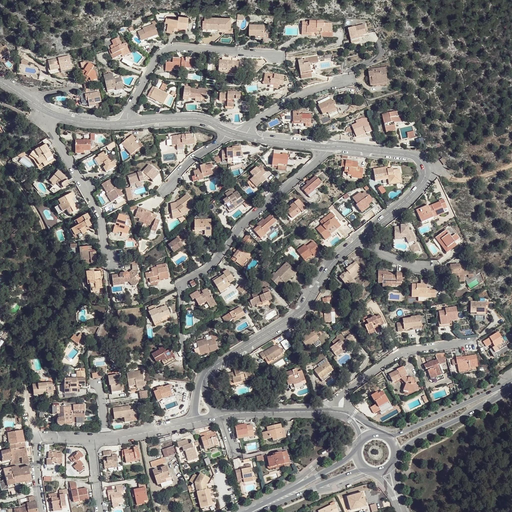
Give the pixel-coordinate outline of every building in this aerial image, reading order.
[(306,21),(303,21),(303,24),(303,27),(314,28),(318,28),(317,27),(323,27),(333,28),(333,20),(325,19),(325,17),(311,16),(311,17),(306,17),(306,21)] [(166,19),(166,22),(168,23),(168,31),(172,32),(175,32),(176,30),(176,26),(179,26),(188,27),(189,17),(179,17),(178,20),(166,19)] [(231,29),(231,19),(210,18),(210,17),(204,17),(204,21),(206,21),(206,28),(225,28),(225,31),(225,34),(233,34),(233,29),(231,29)] [(145,24),(140,26),(143,38),(149,36),(148,32),(154,30),(160,28),(156,18),(144,22),(145,24)] [(365,20),(349,25),(353,40),(357,39),(361,38),(359,32),(368,30),(365,20)] [(257,31),(265,31),(265,21),(251,21),(250,31),(253,31),(257,31)] [(123,47),(124,50),(132,46),(128,36),(124,37),(124,35),(122,35),(120,30),(113,33),(116,41),(114,42),(116,46),(114,46),(116,50),(123,47)] [(79,51),(81,60),(83,59),(87,54),(83,51),(79,51)] [(188,52),(184,52),(175,52),(175,53),(170,53),(170,55),(168,55),(167,64),(174,65),(175,62),(187,63),(187,61),(192,62),(192,60),(197,60),(197,54),(195,54),(196,51),(192,51),(188,51),(188,52)] [(83,76),(83,79),(91,78),(89,72),(96,70),(94,63),(91,60),(93,57),(88,52),(87,54),(83,59),(81,60),(80,60),(81,68),(86,72),(82,73),(83,76)] [(71,64),(70,58),(59,60),(58,56),(48,58),(50,68),(54,67),(58,66),(57,65),(60,64),(60,67),(67,66),(67,65),(71,64)] [(220,69),(228,70),(229,67),(239,68),(240,57),(231,56),(222,56),(220,69)] [(299,59),(300,71),(311,69),(310,64),(318,63),(318,56),(304,58),(304,59),(299,59)] [(101,71),(104,84),(111,82),(112,87),(112,90),(123,89),(122,84),(114,86),(113,75),(111,68),(101,71)] [(386,68),(373,70),(373,73),(369,74),(370,78),(371,78),(372,84),(380,83),(380,85),(388,84),(386,73),(387,73),(386,68)] [(274,79),(282,80),(287,81),(288,75),(286,75),(287,71),(268,69),(266,80),(273,82),(274,79)] [(120,73),(113,75),(114,86),(122,84),(120,73)] [(191,83),(185,83),(184,92),(189,93),(190,91),(196,91),(196,93),(196,94),(207,95),(208,82),(200,81),(199,82),(191,81),(191,83)] [(84,84),(84,87),(86,87),(86,90),(84,91),(81,90),(80,92),(80,94),(86,95),(86,97),(93,97),(93,99),(99,98),(99,83),(84,84)] [(222,85),(221,91),(229,92),(229,96),(228,97),(227,100),(235,101),(236,95),(236,89),(238,89),(238,92),(241,92),(242,85),(230,84),(230,86),(222,85)] [(167,93),(154,85),(149,95),(154,98),(155,97),(163,102),(167,93)] [(229,92),(221,91),(221,95),(226,95),(226,103),(235,103),(235,101),(227,100),(228,97),(229,96),(229,92)] [(330,108),(338,104),(336,99),(333,94),(321,101),(325,110),(330,108)] [(303,106),(297,106),(298,119),(305,119),(310,119),(310,122),(315,122),(315,110),(303,110),(303,106)] [(382,110),(385,125),(395,123),(394,119),(403,118),(401,107),(382,110)] [(356,122),(360,132),(369,128),(370,131),(376,128),(370,116),(356,122)] [(131,128),(121,136),(130,149),(140,141),(136,137),(135,138),(132,133),(134,131),(132,130),(131,128)] [(174,133),(171,133),(171,139),(175,139),(175,140),(181,140),(181,143),(175,143),(176,151),(182,150),(181,144),(185,143),(184,140),(193,139),(192,128),(173,130),(174,133)] [(91,132),(77,131),(76,141),(83,142),(83,140),(90,141),(91,132)] [(49,153),(55,150),(53,145),(51,140),(44,143),(44,141),(35,145),(33,149),(39,153),(42,159),(46,157),(47,160),(51,158),(49,153)] [(222,147),(222,153),(227,153),(227,156),(234,157),(234,155),(234,151),(238,151),(241,151),(241,141),(232,141),(232,144),(226,144),(226,147),(222,147)] [(101,159),(99,160),(102,165),(113,160),(110,155),(109,155),(107,152),(109,151),(107,148),(104,149),(102,144),(96,147),(97,148),(94,150),(96,153),(97,156),(99,156),(101,159)] [(39,153),(33,149),(32,152),(36,155),(40,163),(47,160),(46,157),(42,159),(39,153)] [(281,149),(280,158),(289,160),(290,150),(288,150),(283,150),(281,149)] [(58,155),(55,150),(49,153),(51,158),(58,155)] [(350,157),(342,156),(341,163),(345,163),(344,167),(348,167),(348,170),(344,169),(343,174),(358,176),(358,173),(363,174),(364,163),(358,163),(358,158),(350,157)] [(145,169),(149,172),(150,173),(151,174),(157,166),(148,157),(138,167),(126,170),(128,178),(133,177),(134,181),(138,180),(138,177),(143,174),(141,172),(145,169)] [(196,164),(194,165),(195,170),(193,171),(194,175),(204,173),(203,172),(212,170),(212,165),(214,164),(212,159),(210,160),(210,159),(201,161),(202,164),(199,165),(199,163),(196,164)] [(253,180),(261,174),(260,172),(263,169),(266,167),(260,161),(257,163),(256,162),(249,168),(253,172),(249,175),(253,180)] [(399,169),(401,168),(401,164),(394,165),(394,163),(387,164),(387,162),(374,164),(376,176),(389,174),(389,176),(390,177),(399,176),(399,169)] [(65,175),(67,173),(67,172),(64,170),(62,167),(51,175),(56,180),(57,179),(60,182),(62,181),(64,185),(71,182),(69,177),(67,178),(65,175)] [(403,178),(401,168),(399,169),(399,176),(390,177),(390,180),(403,178)] [(264,171),(261,174),(253,180),(249,175),(247,177),(253,185),(266,174),(264,171)] [(100,182),(102,187),(106,185),(111,193),(119,189),(117,184),(118,183),(115,178),(110,181),(108,178),(110,177),(107,172),(97,178),(100,182)] [(323,180),(316,172),(312,175),(309,178),(311,179),(304,186),(310,193),(317,188),(316,187),(323,180)] [(235,195),(237,197),(239,195),(241,194),(232,183),(228,186),(229,188),(223,192),(223,191),(218,194),(222,197),(223,196),(228,201),(235,195)] [(366,195),(368,194),(372,191),(369,187),(367,188),(365,184),(361,186),(360,185),(352,190),(356,195),(355,197),(357,200),(359,203),(367,196),(366,195)] [(106,185),(102,187),(108,195),(111,193),(106,185)] [(171,197),(174,208),(180,206),(193,197),(186,188),(182,191),(177,195),(171,197)] [(73,191),(58,198),(61,203),(58,204),(62,211),(70,207),(73,212),(80,209),(79,207),(77,205),(75,206),(72,199),(75,197),(73,191)] [(424,200),(418,203),(424,215),(446,205),(444,201),(448,200),(444,191),(440,193),(441,195),(430,199),(429,198),(424,200)] [(371,198),(368,194),(366,195),(367,196),(359,203),(361,205),(371,198)] [(227,205),(237,197),(235,195),(228,201),(223,196),(222,197),(221,198),(227,205)] [(307,205),(299,195),(295,199),(291,203),(293,205),(291,207),(290,206),(286,209),(292,216),(298,211),(297,210),(301,207),(302,209),(307,205)] [(180,206),(174,208),(175,212),(182,209),(195,199),(193,197),(180,206)] [(144,209),(139,207),(135,216),(141,219),(142,217),(148,219),(147,221),(146,223),(151,226),(149,232),(153,234),(159,221),(157,220),(158,218),(153,215),(148,214),(149,211),(144,209)] [(323,221),(317,225),(324,234),(330,230),(326,225),(333,219),(336,223),(338,222),(339,220),(335,215),(336,213),(331,208),(320,217),(321,218),(323,221)] [(118,222),(115,222),(113,222),(113,226),(112,230),(117,231),(118,227),(128,229),(129,221),(124,221),(125,211),(117,211),(115,219),(118,219),(118,222)] [(259,222),(265,229),(270,225),(268,223),(276,216),(270,211),(264,216),(265,217),(262,220),(259,222)] [(89,214),(77,220),(79,224),(76,225),(71,228),(76,237),(78,236),(77,234),(80,232),(82,234),(87,230),(85,227),(87,226),(88,228),(90,227),(93,225),(89,219),(91,218),(89,214)] [(195,214),(194,224),(199,224),(199,230),(205,230),(211,230),(210,214),(195,214)] [(402,220),(397,220),(397,230),(404,230),(404,229),(404,226),(408,225),(411,234),(409,235),(413,244),(420,241),(418,235),(417,235),(415,232),(416,232),(410,216),(404,217),(405,219),(402,220)] [(259,222),(254,226),(260,234),(265,230),(265,229),(259,222)] [(448,245),(455,241),(460,237),(457,233),(452,236),(447,227),(436,234),(438,237),(439,239),(443,236),(448,245)] [(243,245),(246,242),(251,236),(246,231),(240,238),(242,239),(239,243),(236,247),(235,246),(233,249),(235,250),(238,252),(235,256),(234,255),(232,258),(236,260),(237,259),(242,262),(247,254),(248,255),(251,251),(246,247),(243,245)] [(178,233),(167,239),(173,247),(178,244),(183,240),(178,233)] [(457,244),(455,241),(448,245),(443,236),(439,239),(447,251),(457,244)] [(303,250),(301,249),(296,255),(306,262),(312,255),(313,255),(316,252),(318,249),(309,242),(305,247),(303,250)] [(79,246),(79,249),(81,249),(82,259),(84,259),(84,263),(96,262),(95,255),(95,249),(88,249),(88,247),(87,247),(86,246),(79,246)] [(126,267),(124,268),(120,268),(120,270),(115,270),(111,270),(111,279),(122,278),(122,281),(134,280),(137,278),(137,277),(134,271),(137,269),(136,251),(130,252),(130,258),(132,258),(132,265),(130,267),(128,268),(126,267)] [(253,252),(251,251),(248,255),(247,254),(242,262),(246,264),(253,252)] [(314,257),(313,255),(312,255),(306,262),(308,264),(314,257)] [(459,273),(464,273),(469,273),(469,264),(472,264),(472,256),(463,256),(463,262),(451,261),(451,267),(451,273),(459,273)] [(358,267),(362,263),(356,258),(352,261),(347,265),(349,267),(347,269),(345,268),(340,272),(348,281),(347,282),(350,285),(361,276),(358,272),(357,273),(356,272),(359,269),(358,267)] [(168,271),(166,261),(154,264),(154,261),(149,262),(150,265),(144,267),(145,273),(148,272),(149,277),(155,275),(154,273),(154,270),(156,269),(158,273),(158,274),(163,273),(168,271)] [(391,268),(391,264),(391,262),(386,262),(381,262),(381,273),(385,273),(385,279),(398,280),(403,280),(404,265),(398,264),(398,268),(395,268),(391,268)] [(288,273),(292,278),(293,278),(295,276),(298,274),(288,263),(276,274),(275,273),(270,277),(279,287),(284,282),(281,280),(288,273)] [(229,277),(230,276),(234,274),(226,264),(224,265),(222,266),(223,268),(217,272),(217,270),(211,274),(219,285),(226,280),(225,277),(228,275),(229,277)] [(88,287),(89,287),(92,286),(92,288),(95,287),(98,287),(100,287),(100,281),(97,281),(97,275),(99,275),(99,271),(92,271),(92,270),(85,270),(85,278),(87,278),(88,287)] [(285,284),(292,278),(288,273),(281,280),(284,282),(285,284)] [(230,278),(230,276),(229,277),(228,275),(225,277),(226,280),(219,285),(220,288),(225,285),(224,284),(227,282),(229,280),(230,278)] [(239,292),(251,286),(247,278),(236,285),(239,292)] [(428,286),(428,283),(428,280),(421,280),(413,280),(413,292),(421,293),(421,291),(431,291),(431,293),(437,294),(438,287),(432,286),(428,286)] [(260,296),(261,299),(264,298),(266,297),(265,296),(270,294),(265,283),(250,289),(252,294),(248,295),(251,302),(255,300),(254,299),(260,296)] [(201,296),(199,294),(197,291),(191,295),(193,300),(196,298),(200,305),(207,301),(210,306),(216,302),(208,288),(205,289),(202,291),(203,292),(204,294),(201,296)] [(488,300),(473,299),(472,309),(479,311),(487,312),(488,300)] [(157,307),(155,303),(149,306),(147,307),(155,321),(165,315),(170,313),(168,309),(170,308),(168,304),(165,301),(159,304),(160,306),(157,307)] [(322,302),(320,302),(321,313),(325,312),(325,317),(332,317),(332,312),(336,311),(336,313),(345,313),(345,302),(331,303),(331,305),(325,305),(325,302),(322,302)] [(458,315),(457,303),(446,303),(446,305),(441,306),(441,309),(438,310),(439,321),(445,321),(451,321),(450,316),(458,315)] [(240,304),(223,312),(226,318),(231,316),(233,314),(235,317),(239,315),(244,312),(240,304)] [(414,321),(423,320),(422,310),(413,311),(413,314),(404,315),(406,324),(410,324),(414,323),(414,321)] [(366,323),(370,332),(376,329),(376,327),(381,325),(385,323),(382,313),(377,314),(376,313),(370,316),(369,314),(363,316),(365,320),(368,318),(370,322),(366,323)] [(166,318),(165,315),(155,321),(156,323),(166,318)] [(314,332),(312,329),(307,332),(301,335),(306,345),(314,340),(315,342),(319,340),(317,336),(318,335),(316,331),(314,332)] [(343,348),(350,344),(348,341),(351,339),(352,342),(357,339),(352,330),(348,332),(348,334),(345,336),(343,333),(339,335),(340,337),(331,342),(336,352),(343,348)] [(485,341),(486,344),(487,343),(494,355),(509,346),(500,330),(483,339),(485,341)] [(76,336),(73,333),(69,338),(76,344),(79,341),(84,346),(89,340),(79,332),(76,336)] [(195,337),(197,348),(206,345),(207,347),(211,347),(215,346),(212,335),(205,336),(205,334),(195,337)] [(261,349),(266,358),(280,350),(277,346),(279,344),(276,340),(268,344),(261,349)] [(164,348),(161,343),(157,345),(158,347),(150,351),(154,360),(159,357),(161,362),(167,359),(173,357),(168,346),(165,347),(164,348)] [(280,350),(266,358),(267,361),(281,352),(280,350)] [(463,357),(462,352),(458,353),(459,361),(458,361),(459,366),(464,365),(464,368),(471,367),(470,364),(478,363),(475,351),(471,351),(466,352),(467,357),(463,357)] [(320,374),(329,368),(331,366),(334,364),(327,356),(314,365),(320,374)] [(428,365),(430,372),(437,370),(437,371),(442,370),(439,361),(441,360),(439,357),(435,359),(435,357),(431,358),(428,359),(428,360),(425,361),(426,366),(428,365)] [(228,370),(228,374),(231,374),(232,377),(232,380),(241,379),(240,376),(244,375),(245,378),(250,377),(249,366),(247,366),(246,362),(237,363),(237,365),(233,366),(234,369),(228,370)] [(393,380),(400,377),(403,376),(408,382),(407,384),(408,386),(410,387),(419,384),(414,375),(411,375),(409,377),(406,373),(409,372),(404,364),(400,365),(397,367),(397,369),(390,372),(393,380)] [(287,376),(285,376),(286,381),(289,382),(290,385),(296,384),(302,383),(301,381),(305,380),(304,377),(300,378),(299,375),(303,374),(301,367),(295,368),(295,366),(281,369),(282,373),(284,373),(286,372),(287,376)] [(330,370),(329,368),(320,374),(322,376),(330,370)] [(133,386),(133,388),(142,386),(139,371),(125,373),(126,380),(126,387),(133,386)] [(108,381),(109,390),(119,389),(117,373),(106,374),(106,377),(106,379),(110,379),(110,381),(108,381)] [(405,389),(407,391),(420,387),(419,384),(410,387),(408,386),(407,384),(408,382),(403,376),(400,377),(402,380),(404,381),(404,382),(403,387),(405,389)] [(74,386),(76,386),(83,385),(82,379),(62,381),(63,396),(75,394),(74,386)] [(46,393),(54,392),(53,381),(33,383),(34,394),(40,393),(46,393)] [(159,387),(157,388),(154,390),(157,398),(165,396),(172,393),(170,386),(164,388),(160,389),(159,387)] [(377,401),(378,403),(389,398),(383,389),(378,392),(377,389),(374,392),(371,394),(376,402),(377,401)] [(389,398),(378,403),(381,407),(390,401),(389,398)] [(390,401),(381,407),(382,409),(392,404),(390,401)] [(378,403),(372,405),(375,411),(381,407),(378,403)] [(113,411),(113,416),(117,415),(117,418),(121,417),(121,415),(124,414),(124,417),(125,422),(138,420),(137,416),(135,416),(134,409),(129,409),(128,405),(112,407),(113,411)] [(76,421),(76,416),(74,416),(73,410),(63,410),(61,410),(61,415),(58,416),(58,419),(58,423),(57,424),(57,425),(57,426),(57,428),(58,429),(60,430),(61,430),(62,430),(63,429),(64,427),(65,426),(74,426),(74,421),(76,421)] [(281,436),(279,427),(277,422),(272,424),(267,425),(267,429),(261,431),(263,438),(267,437),(267,440),(281,436)] [(246,423),(235,425),(236,431),(237,437),(254,434),(252,424),(247,425),(246,423)] [(210,441),(212,444),(217,441),(212,431),(208,433),(206,428),(203,430),(200,432),(207,443),(210,441)] [(9,435),(10,448),(25,446),(25,442),(22,431),(9,435)] [(184,449),(186,457),(191,455),(190,452),(195,451),(193,446),(192,446),(191,442),(187,443),(186,439),(181,441),(176,442),(178,448),(181,447),(181,450),(184,449)] [(10,450),(11,452),(11,464),(11,467),(19,465),(19,461),(21,460),(22,465),(28,464),(27,459),(26,450),(25,446),(10,448),(10,450)] [(176,455),(174,448),(170,449),(166,450),(169,457),(176,455)] [(129,452),(124,453),(125,459),(126,465),(130,463),(131,465),(137,464),(136,463),(140,462),(138,449),(134,450),(134,452),(132,452),(130,453),(129,452)] [(269,455),(267,456),(269,465),(287,460),(284,450),(275,452),(275,454),(272,455),(269,455)] [(1,453),(2,466),(5,466),(7,465),(11,464),(11,452),(1,453)] [(45,460),(45,467),(51,467),(51,464),(55,464),(55,465),(61,464),(60,455),(55,455),(55,454),(51,454),(51,452),(49,452),(48,452),(47,460),(45,460)] [(76,454),(69,461),(72,465),(74,463),(76,466),(73,469),(76,472),(78,472),(81,475),(84,471),(82,468),(83,467),(78,462),(83,457),(79,453),(77,455),(76,454)] [(103,464),(104,470),(112,469),(112,470),(118,470),(117,465),(119,464),(117,456),(111,457),(111,459),(107,460),(107,463),(103,464)] [(242,466),(244,478),(253,476),(251,466),(247,467),(247,464),(244,465),(242,466)] [(15,489),(15,491),(23,489),(32,488),(29,474),(31,473),(30,468),(19,471),(19,468),(12,470),(13,477),(15,489)] [(158,487),(162,486),(161,483),(171,480),(168,469),(162,470),(163,474),(159,475),(158,472),(154,474),(158,487)] [(13,477),(12,470),(8,471),(4,471),(4,476),(5,479),(13,477)] [(201,509),(210,507),(213,506),(209,490),(206,491),(205,485),(209,478),(201,473),(198,476),(194,474),(190,480),(194,483),(201,509)] [(0,490),(0,491),(15,489),(13,477),(5,479),(5,481),(0,481),(0,490)] [(136,491),(134,492),(136,498),(137,504),(144,502),(148,501),(145,490),(146,490),(145,485),(137,486),(138,491),(136,491)] [(79,497),(88,495),(87,492),(87,489),(78,491),(77,487),(71,488),(74,503),(80,502),(79,497)] [(113,506),(118,505),(123,503),(120,494),(123,493),(121,489),(106,494),(107,498),(110,497),(111,502),(113,506)] [(361,494),(346,498),(349,511),(357,509),(356,506),(364,504),(363,499),(361,494)] [(51,499),(52,504),(53,511),(61,509),(66,509),(63,495),(61,496),(59,496),(60,501),(57,502),(55,495),(48,496),(48,500),(51,499)] [(35,503),(34,500),(30,501),(30,506),(23,507),(23,510),(23,511),(38,511),(38,510),(38,503),(35,503)]
